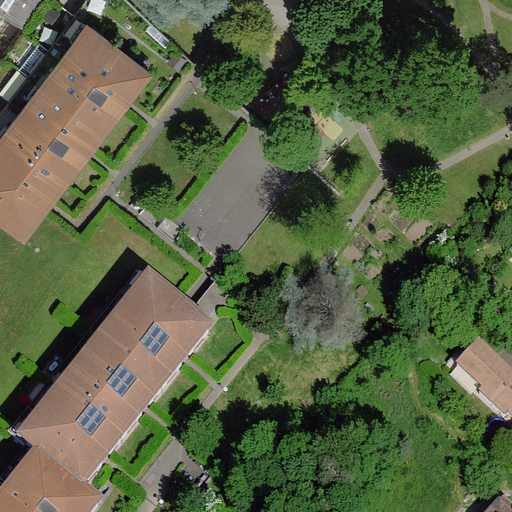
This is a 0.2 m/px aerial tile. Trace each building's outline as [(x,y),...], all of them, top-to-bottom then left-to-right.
[(0,0),(0,16),(4,12),(27,29),(48,0),(0,0)] [(55,51),(33,80),(102,133),(123,105),(129,97),(149,71),(80,19),(55,51)] [(15,104),(0,123),(0,134),(62,183),(84,155),(90,147),(102,133),(33,80),(15,104)] [(0,134),(0,215),(24,235),(44,209),(52,197),(62,183),(0,134)] [(114,312),(94,337),(161,392),(184,366),(192,356),(210,333),(190,316),(176,305),(142,277),(114,312)] [(94,337),(54,388),(122,442),(143,417),(150,408),(161,392),(94,337)] [(478,347),(462,364),(487,388),(481,395),(505,418),(511,411),(511,379),(492,361),(478,347)] [(14,438),(32,452),(83,493),(112,456),(122,442),(54,388),(14,438)] [(32,452),(0,491),(0,511),(93,511),(99,506),(83,493),(32,452)] [(511,511),(511,507),(506,502),(495,511),(511,511)]
